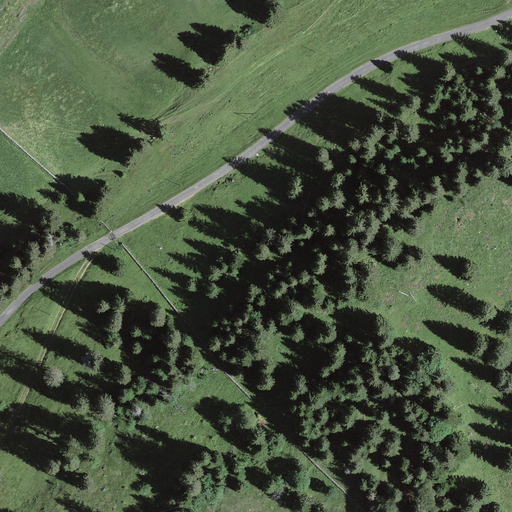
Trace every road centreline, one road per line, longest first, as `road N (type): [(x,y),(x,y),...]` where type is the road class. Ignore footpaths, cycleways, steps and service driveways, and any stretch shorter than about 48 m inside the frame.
road 1 (unclassified): [(511,13),(350,77),(253,151),(59,268),(0,322)]
road 2 (track): [(95,245),(0,446)]
